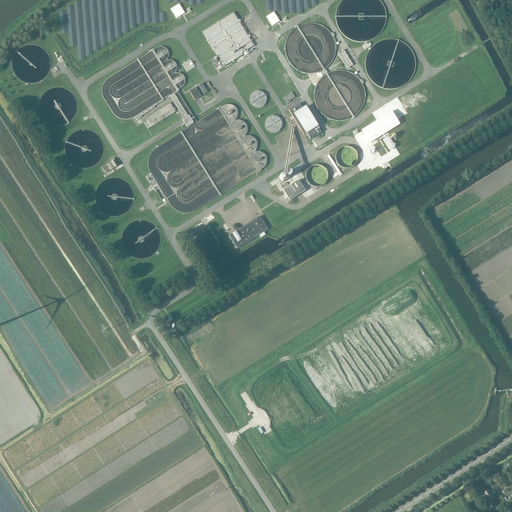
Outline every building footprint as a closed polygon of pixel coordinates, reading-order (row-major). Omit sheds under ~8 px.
[(179,4),(171,9),(176,18),(185,13),(179,4)] [(202,32),(223,66),(235,59),(237,63),(257,50),(233,12),(202,32)] [(274,12),(266,17),(272,26),(279,21),(274,12)] [(343,50),(337,54),(347,69),(353,65),(343,50)] [(190,59),(182,64),(187,72),(195,68),(190,59)] [(207,93),(202,84),(199,86),(204,95),(207,93)] [(194,100),(201,96),(195,88),(189,91),(194,100)] [(250,97),(250,99),(250,102),(251,104),(253,106),(255,107),(257,108),(261,107),(263,106),(265,104),(266,102),(266,99),(266,97),(265,95),(263,93),(261,92),(258,91),(255,92),(252,93),(251,95),(250,97)] [(291,92),(283,98),(287,103),(290,101),(290,100),(295,97),(291,92)] [(148,120),(144,123),(148,129),(175,112),(170,103),(146,118),(148,120)] [(306,133),(310,139),(321,132),(305,106),(302,108),(299,103),(288,110),(303,134),(306,133)] [(393,112),(364,131),(372,143),(400,124),(393,112)] [(264,123),(264,124),(264,126),(265,128),(266,130),(267,131),(268,132),(270,133),(272,134),(274,134),(275,134),(277,133),(279,132),(280,131),(281,130),(282,128),(283,126),(283,124),(283,123),(282,121),(281,119),(280,118),(279,117),(277,116),(275,115),(274,115),(272,115),(270,116),(268,117),(267,118),(266,119),(265,121),(264,123)] [(347,147),(346,147),(344,147),(343,148),(341,148),(340,149),(339,150),(337,152),(336,154),(336,155),(335,157),(336,160),(336,162),(337,163),(338,165),(340,167),(342,167),(343,168),(345,169),(347,168),(349,168),(350,168),(352,167),(353,166),(354,165),(356,163),(357,160),(357,158),(357,156),(357,154),(356,153),(355,152),(354,150),(352,149),(350,148),(349,147),(347,147)] [(106,165),(101,168),(105,174),(110,171),(116,167),(118,166),(113,159),(112,159),(113,161),(106,165)] [(313,166),(309,168),(307,171),(306,173),(306,176),(307,181),(309,183),(311,185),(313,187),(316,187),(320,187),(323,185),(325,183),(327,180),(327,176),(327,172),(324,168),(321,166),(317,165),(313,166)] [(283,190),(285,194),(289,201),(305,191),(298,180),(283,190)] [(160,188),(157,183),(147,189),(149,193),(153,190),(154,192),(160,188)] [(229,236),(237,249),(268,229),(259,216),(229,236)] [(196,233),(205,227),(201,222),(193,227),(196,233)] [(495,505),(492,500),(495,498),(492,493),(490,490),(483,494),(488,501),(485,503),(489,509),(495,505)]
